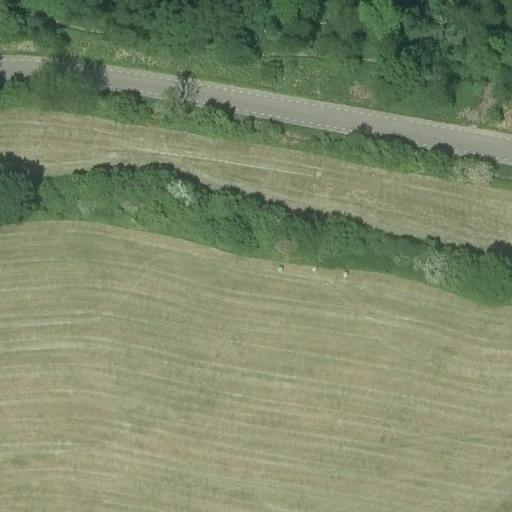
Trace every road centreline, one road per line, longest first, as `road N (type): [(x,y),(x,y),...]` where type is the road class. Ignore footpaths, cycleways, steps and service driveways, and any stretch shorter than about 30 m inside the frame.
road 1 (tertiary): [(511,149),(155,84),(0,68)]
road 2 (unknown): [(0,14),(511,85)]
